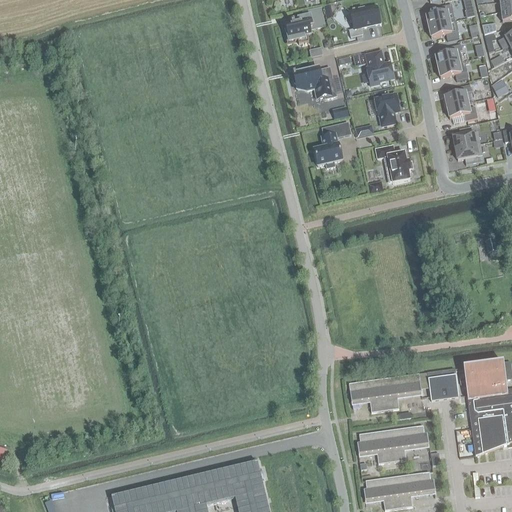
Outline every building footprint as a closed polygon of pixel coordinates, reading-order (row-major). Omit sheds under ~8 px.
[(511,2),(499,4),(501,14),(511,12),(511,2)] [(440,15),(426,18),(428,29),(450,24),(448,14),(454,13),(453,6),(439,9),(440,15)] [(353,31),(348,32),(350,40),(363,37),(361,30),(380,26),(376,8),(360,11),(360,9),(352,10),(353,13),(349,14),(353,31)] [(291,27),(285,29),(288,44),(297,42),(298,46),(308,44),(307,37),(311,36),(309,29),(315,28),(315,30),(324,28),(320,11),(308,13),(309,18),(292,22),(293,26),(291,26),(291,27)] [(465,13),(464,13),(466,21),(475,19),(473,11),(465,13)] [(511,12),(501,14),(502,24),(511,22),(511,12)] [(450,24),(428,29),(431,40),(445,37),(447,43),(459,40),(458,34),(456,23),(450,24)] [(496,33),(495,26),(481,27),(484,37),(496,33)] [(491,37),(484,39),(487,50),(494,48),(491,37)] [(450,55),(435,59),(437,70),(462,64),(460,53),(462,53),(461,47),(448,50),(450,55)] [(311,51),(313,58),(325,55),(323,48),(311,51)] [(369,70),(366,71),(370,88),(379,86),(378,84),(393,81),(389,65),(385,66),(382,65),(380,55),(366,58),(369,70)] [(496,60),(491,63),(494,69),(499,66),(496,60)] [(462,64),(437,70),(440,81),(455,77),(456,83),(468,80),(465,68),(463,69),(462,64)] [(293,79),(292,80),(293,85),(295,86),(296,91),(304,89),(305,92),(307,93),(314,91),(316,101),(324,99),(325,101),(336,99),(331,79),(321,82),(318,70),(310,72),(310,71),(302,73),(302,74),(293,76),(293,79)] [(496,82),(506,76),(503,71),(493,77),(496,82)] [(502,83),(492,89),(498,99),(508,93),(502,83)] [(459,96),(444,99),(447,110),(467,105),(465,95),(471,94),(470,87),(457,90),(459,96)] [(396,97),(374,102),(377,117),(379,117),(381,129),(395,126),(393,114),(399,113),(396,97)] [(467,105),(447,110),(449,121),(464,118),(465,123),(477,121),(474,109),(468,110),(467,105)] [(346,109),(339,110),(341,120),(348,118),(346,109)] [(491,115),(479,118),(480,124),(492,121),(491,115)] [(323,150),(314,153),(317,168),(325,167),(326,171),(334,169),(333,165),(342,163),(338,147),(336,140),(350,137),(347,125),(322,131),(324,139),(321,140),(323,150)] [(366,128),(355,131),(357,140),(368,137),(366,128)] [(460,138),(453,139),(455,151),(479,146),(477,134),(472,135),(471,129),(459,132),(460,138)] [(508,132),(502,133),(504,145),(511,144),(511,151),(511,134),(509,135),(508,132)] [(479,146),(455,151),(457,163),(464,161),(466,167),(483,164),(479,146)] [(393,148),(375,152),(377,161),(387,159),(392,186),(410,182),(408,173),(410,173),(408,163),(406,164),(404,155),(394,157),(393,148)] [(381,183),(368,186),(370,195),(383,192),(381,183)] [(498,253),(495,241),(485,243),(487,255),(498,253)] [(505,382),(511,381),(511,375),(510,364),(503,365),(505,382)] [(511,391),(507,392),(503,365),(463,370),(475,458),(511,443),(511,391)] [(458,399),(454,371),(427,375),(431,403),(458,399)] [(421,394),(418,376),(348,386),(351,404),(369,402),(371,415),(399,411),(397,398),(421,394)] [(429,416),(431,416),(430,411),(420,412),(420,415),(421,420),(421,423),(429,421),(429,416)] [(360,445),(357,445),(358,456),(376,454),(378,466),(405,463),(404,450),(428,446),(427,435),(424,436),(423,428),(416,429),(359,437),(360,445)] [(437,460),(427,461),(428,471),(436,470),(436,465),(438,465),(437,460)] [(257,464),(111,499),(113,505),(114,511),(206,511),(206,507),(235,500),(237,511),(268,511),(261,482),(259,470),(257,464)] [(366,491),(363,492),(365,503),(383,500),(384,511),(390,511),(412,509),(410,496),(435,493),(433,482),(430,482),(429,475),(423,475),(365,483),(366,491)]
